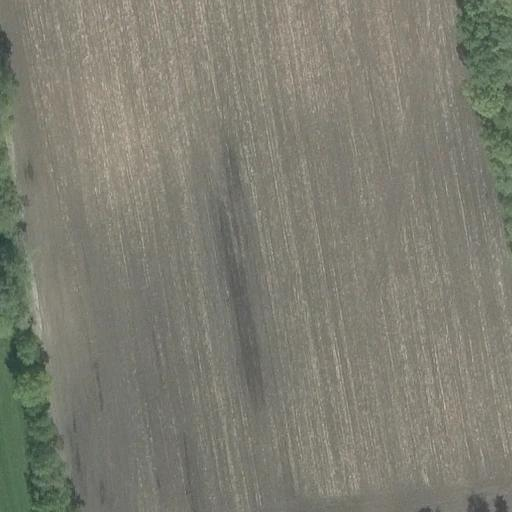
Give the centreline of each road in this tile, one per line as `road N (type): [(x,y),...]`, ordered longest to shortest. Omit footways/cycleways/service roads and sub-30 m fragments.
road 1 (track): [(64,511),(28,306)]
road 2 (track): [(28,306),(0,143)]
